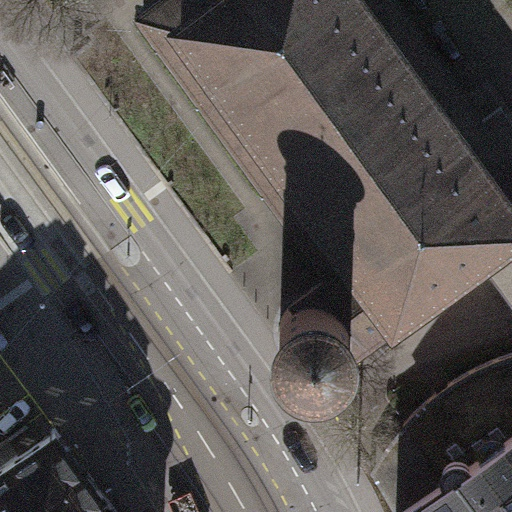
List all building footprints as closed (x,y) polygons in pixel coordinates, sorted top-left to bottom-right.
[(329,270),(284,301),(275,320),(275,330),(278,340),(287,354),(301,361),(313,363),(326,359),(370,327),(474,252),(511,224),(511,168),(495,145),(390,0),(153,0),(140,9),(282,205),(329,270)] [(511,133),(495,145),(511,168),(511,224),(474,252),(511,303),(511,302),(511,133)] [(511,427),(511,350),(466,368),(402,419),(442,476),(441,465),(444,457),(456,452),(470,459),(511,427)] [(0,511),(116,511),(52,423),(0,463),(0,511)] [(441,465),(442,476),(396,511),(511,511),(511,427),(470,459),(456,452),(444,457),(441,465)]
